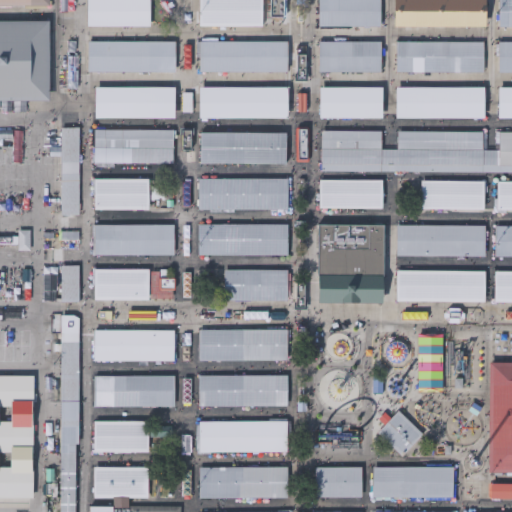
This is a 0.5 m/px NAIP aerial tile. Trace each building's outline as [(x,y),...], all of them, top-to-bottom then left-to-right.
[(85,25),(85,0),(148,0),(148,25),(85,25)] [(284,0),(284,24),(198,24),(198,0),(284,0)] [(379,0),(379,25),(317,25),(317,0),(379,0)] [(481,0),(481,25),(395,25),(395,0),(481,0)] [(511,0),(511,25),(497,25),(497,0),(511,0)] [(0,98),(0,19),(46,19),(46,98),(0,98)] [(173,39),(173,70),(86,70),(86,39),(173,39)] [(285,39),(285,70),(198,70),(198,39),(285,39)] [(379,70),(318,70),(318,39),(379,39),(379,70)] [(395,71),(395,40),(482,40),(482,71),(395,71)] [(497,40),(511,40),(511,71),(497,71),(497,40)] [(198,85),(286,85),(286,117),(198,117),(198,85)] [(319,85),(381,85),(381,117),(319,117),(319,85)] [(393,85),(482,85),(482,117),(393,117),(393,85)] [(95,86),(174,86),(174,117),(95,117),(95,86)] [(497,86),(511,86),(511,117),(497,117),(497,86)] [(77,125),(77,300),(59,300),(59,125),(77,125)] [(296,127),(306,127),(306,159),(296,159),(296,127)] [(171,128),(171,168),(92,168),(92,128),(171,128)] [(511,170),(319,169),(319,128),(379,129),(379,147),(396,147),(396,129),(480,130),(480,148),(498,148),(498,130),(511,130),(511,170)] [(283,162),(198,162),(198,130),(283,130),(283,162)] [(146,177),(146,208),(92,208),(92,177),(146,177)] [(286,177),(286,208),(197,208),(197,177),(286,177)] [(380,206),(317,206),(317,178),(380,178),(380,206)] [(482,208),(420,208),(420,179),(482,179),(482,208)] [(511,208),(495,208),(495,180),(511,180),(511,208)] [(285,253),(196,253),(196,222),(285,222),(285,253)] [(317,275),(317,222),(382,222),(382,275),(317,275)] [(91,223),(171,223),(171,253),(91,253),(91,223)] [(395,255),(395,224),(483,224),(483,255),(395,255)] [(511,255),(494,255),(494,224),(511,224),(511,255)] [(146,298),(92,298),(92,268),(146,268),(146,298)] [(222,298),(222,268),(285,268),(285,298),(222,298)] [(395,300),(395,269),(483,269),(483,300),(395,300)] [(511,270),(511,300),(493,300),(493,270),(511,270)] [(382,275),(382,303),(317,303),(317,275),(382,275)] [(58,511),(59,313),(75,313),(75,511),(58,511)] [(171,328),(171,359),(92,359),(92,328),(171,328)] [(285,328),(285,359),(197,359),(197,328),(285,328)] [(363,329),(316,329),(316,360),(363,360),(363,329)] [(419,335),(419,391),(474,391),(475,336),(419,335)] [(414,336),(381,336),(381,360),(385,360),(385,372),(414,372),(414,336)] [(511,471),(487,471),(487,360),(511,360),(511,471)] [(285,373),(285,404),(197,404),(197,373),(285,373)] [(172,405),(92,405),(92,374),(172,374),(172,405)] [(362,407),(362,376),(316,376),(316,407),(362,407)] [(399,454),(376,430),(397,409),(420,433),(399,454)] [(286,450),(197,450),(197,419),(286,419),(286,450)] [(145,450),(91,450),(91,420),(145,420),(145,450)] [(363,421),(316,421),(316,452),(363,452),(363,421)] [(146,496),(91,496),(91,465),(145,465),(146,496)] [(286,465),(286,496),(198,496),(198,465),(286,465)] [(360,465),(360,496),(313,496),(313,465),(360,465)] [(371,465),(451,465),(451,496),(371,496),(371,465)] [(511,481),(511,498),(489,498),(489,481),(511,481)]
